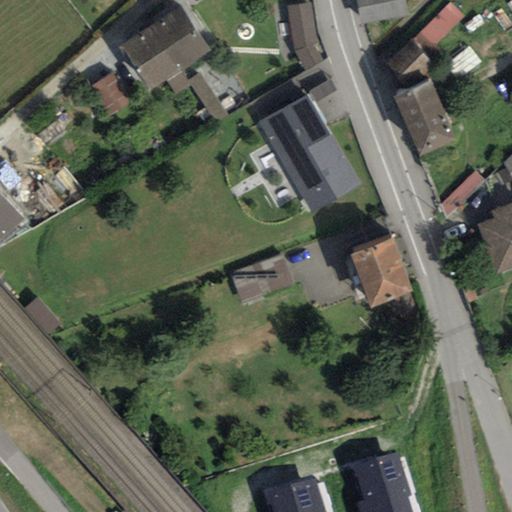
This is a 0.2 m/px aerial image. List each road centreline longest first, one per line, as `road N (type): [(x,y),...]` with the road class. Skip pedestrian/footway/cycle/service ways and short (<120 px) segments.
road 1 (residential): [(453,317),(339,0)]
road 2 (unclassified): [(453,317),(450,360),(477,511)]
road 3 (residential): [(511,466),(453,317)]
